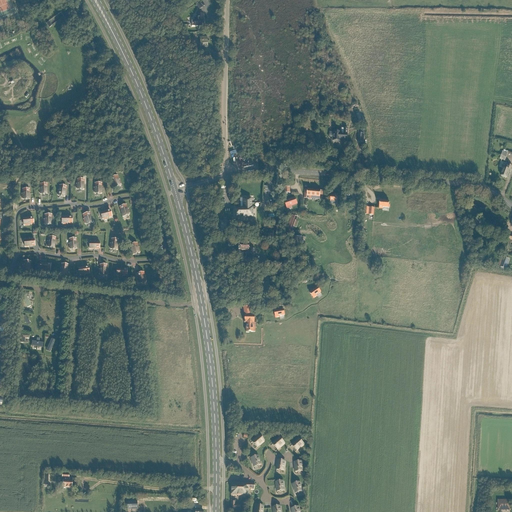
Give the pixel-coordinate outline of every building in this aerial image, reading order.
[(204,26),(203,18),(203,15),(197,15),(197,18),(194,18),(194,21),(191,21),(191,27),(204,26)] [(341,141),(347,141),(348,129),(341,128),(341,133),(333,132),(333,133),(329,133),(329,137),(333,137),(333,142),(340,142),(341,141)] [(503,152),(499,159),(505,161),(508,153),(503,152)] [(511,168),(511,167),(509,166),(506,165),(504,169),(503,169),(501,176),(508,179),(511,168)] [(117,176),(111,178),(112,181),(112,182),(114,188),(120,186),(120,185),(119,180),(118,181),(117,176)] [(58,190),(57,195),(58,195),(58,196),(65,197),(66,190),(65,190),(65,187),(59,186),(59,191),(58,190)] [(323,191),(321,191),(305,190),(304,199),(307,199),(307,197),(320,198),(320,196),(323,196),(323,191)] [(295,198),(285,202),(287,208),(297,204),(295,198)] [(126,205),(120,207),(121,210),(120,211),(122,217),(129,215),(129,214),(128,210),(127,210),(126,205)] [(251,208),(250,205),(243,205),(243,208),(236,209),(236,218),(241,218),(245,218),(245,217),(252,217),(252,208),(251,208)] [(365,207),(364,215),(374,216),(374,208),(365,207)] [(106,211),(100,213),(102,220),(103,219),(103,220),(107,219),(107,218),(112,217),(110,211),(107,212),(106,211)] [(88,213),(83,215),(84,220),(83,220),(85,224),(86,225),(92,223),(90,216),(89,217),(88,213)] [(292,215),(286,232),(292,234),(298,217),(292,215)] [(29,218),(23,219),(23,225),(25,225),(25,226),(29,226),(29,225),(33,224),(33,218),(29,219),(29,218)] [(47,242),(47,246),(47,247),(54,248),(55,242),(54,241),(55,238),(49,237),(48,242),(47,242)] [(25,240),(24,240),(25,247),(31,247),(31,246),(34,245),(34,239),(29,240),(29,239),(25,240)] [(69,244),(69,249),(70,249),(70,250),(77,249),(76,242),(75,243),(75,239),(69,240),(69,244)] [(110,244),(110,248),(110,250),(117,250),(118,244),(117,243),(117,240),(111,239),(111,244),(110,244)] [(132,248),(131,249),(132,255),(139,253),(139,252),(140,252),(138,248),(137,244),(131,245),(132,248)] [(253,249),(248,248),(248,245),(240,244),(240,251),(249,251),(250,263),(257,263),(257,258),(254,258),(254,250),(253,250),(253,249)] [(503,257),(500,267),(506,269),(509,260),(503,257)] [(22,266),(22,270),(22,271),(29,272),(30,266),(29,265),(30,262),(24,261),(23,266),(22,266)] [(40,263),(40,270),(41,270),(41,271),(45,271),(50,271),(50,265),(47,265),(47,264),(40,263)] [(60,269),(59,273),(60,273),(60,275),(67,275),(68,269),(67,269),(67,265),(61,265),(61,269),(60,269)] [(84,267),(78,268),(79,275),(80,275),(80,276),(85,275),(85,274),(89,274),(88,268),(85,268),(84,267)] [(138,277),(137,278),(139,284),(145,283),(145,282),(146,281),(145,277),(144,277),(143,273),(138,274),(138,277)] [(321,292),(317,288),(313,291),(313,290),(310,293),(314,299),(317,296),(316,295),(321,292)] [(254,316),(244,316),(244,323),(246,323),(246,332),(253,332),(255,332),(255,327),(253,327),(253,324),(254,324),(254,316)] [(257,438),(252,442),(256,447),(264,441),(259,435),(256,437),(257,438)] [(277,440),(272,444),(277,450),(284,443),(279,437),(277,440)] [(296,441),(292,445),(296,451),(304,444),(298,438),(296,441)] [(258,456),(250,458),(251,461),(252,461),(253,467),(260,465),(258,456)] [(285,461),(278,460),(277,463),(278,463),(276,470),(284,471),(285,461)] [(302,462),(294,462),(294,465),(295,465),(295,472),(302,472),(302,462)] [(62,474),(62,478),(63,478),(63,481),(62,481),(62,488),(71,489),(72,481),(68,481),(68,479),(69,475),(62,474)] [(283,481),(276,482),(276,485),(277,492),(284,491),(283,481)] [(248,496),(248,489),(249,483),(229,482),(231,496),(248,496)] [(300,482),(292,484),(293,487),(294,487),(295,494),(302,492),(300,482)] [(511,500),(498,500),(498,511),(511,511),(511,500)] [(137,501),(127,501),(127,510),(137,509),(137,501)]
